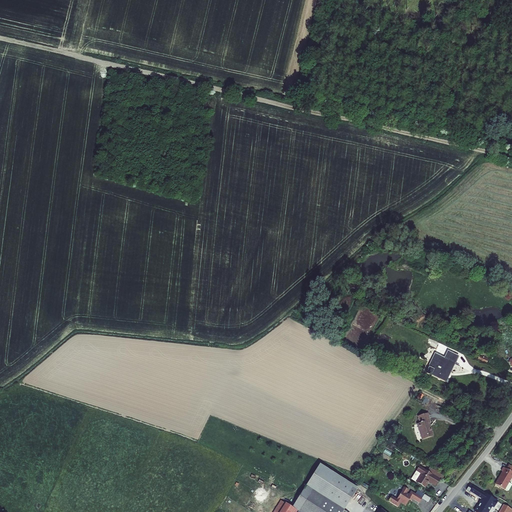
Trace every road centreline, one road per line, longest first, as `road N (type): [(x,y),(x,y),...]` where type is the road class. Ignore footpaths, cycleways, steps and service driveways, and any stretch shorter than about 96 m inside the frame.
road 1 (track): [(0,39),(511,156)]
road 2 (residential): [(437,511),(511,416)]
